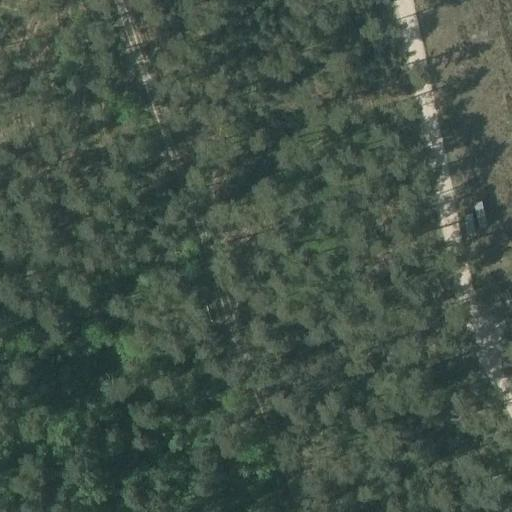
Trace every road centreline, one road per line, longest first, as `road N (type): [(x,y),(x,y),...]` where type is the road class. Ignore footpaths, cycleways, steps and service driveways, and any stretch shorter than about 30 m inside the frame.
road 1 (track): [(112,0),(294,511)]
road 2 (track): [(511,408),(460,294),(403,0)]
road 3 (track): [(0,303),(225,317)]
